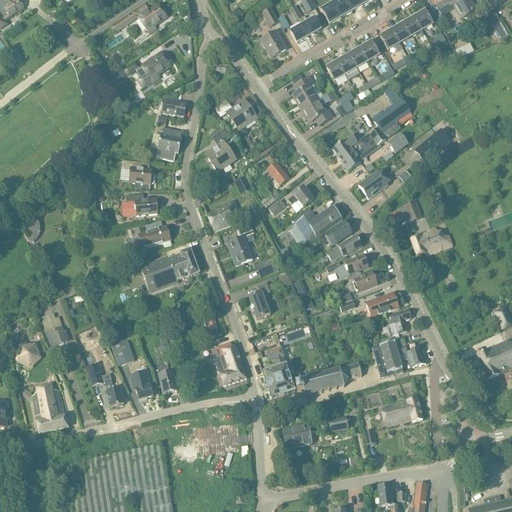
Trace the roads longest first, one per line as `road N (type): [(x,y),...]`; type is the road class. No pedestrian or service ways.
road 1 (residential): [(466,443),(442,361),(408,290),(255,87)]
road 2 (residential): [(254,399),(184,189),(201,56),(210,41)]
road 3 (unclassified): [(0,447),(254,399)]
road 4 (residential): [(263,500),(405,473),(442,479)]
road 5 (residential): [(255,87),(381,22),(406,0)]
